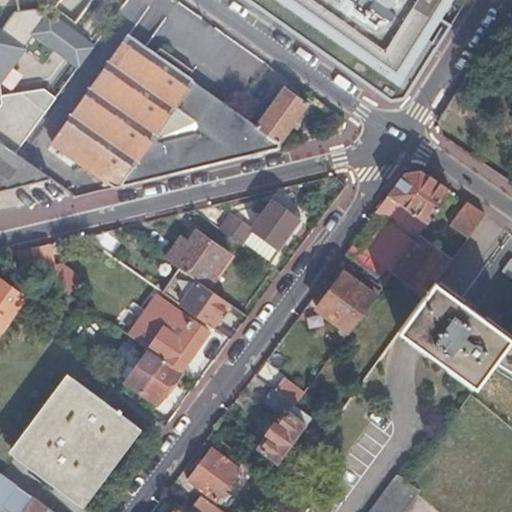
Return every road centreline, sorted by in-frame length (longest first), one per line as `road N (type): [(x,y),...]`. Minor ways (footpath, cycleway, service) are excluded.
road 1 (residential): [(400,139),(352,217),(129,511)]
road 2 (residential): [(0,236),(400,139)]
road 3 (residential): [(202,0),(400,139)]
road 4 (residential): [(400,139),(489,0)]
road 5 (residential): [(400,139),(511,209)]
